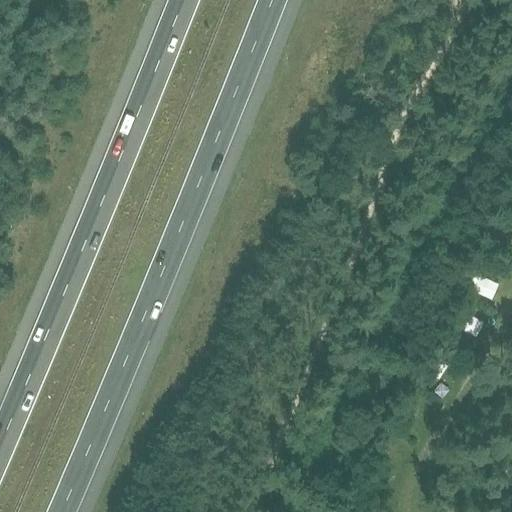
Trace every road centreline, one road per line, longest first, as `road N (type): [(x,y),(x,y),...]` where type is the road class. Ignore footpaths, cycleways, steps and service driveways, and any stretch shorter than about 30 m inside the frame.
road 1 (motorway): [(60,511),(271,0)]
road 2 (motorway): [(182,0),(0,441)]
